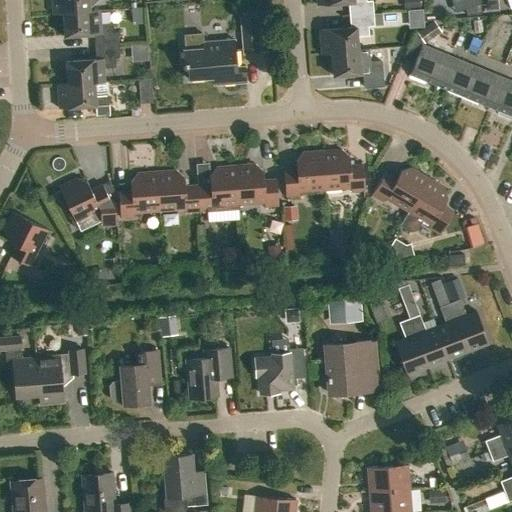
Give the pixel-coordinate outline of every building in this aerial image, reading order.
[(51,0),(53,15),(63,14),(63,13),(90,12),(90,11),(90,7),(97,0),(51,0)] [(349,3),(350,16),(373,14),(372,1),(366,1),(366,0),(316,0),(317,6),(349,3)] [(402,0),(403,9),(421,8),(420,0),(402,0)] [(94,35),(95,47),(119,45),(118,33),(113,33),(113,24),(101,25),(100,10),(90,11),(90,12),(63,13),(63,14),(64,37),(94,35)] [(321,54),(331,54),(331,53),(358,51),(358,50),(357,37),(369,36),(368,27),(374,26),(373,14),(350,16),(351,28),(319,30),(321,54)] [(241,18),(244,54),(260,53),(257,17),(241,18)] [(416,31),(424,43),(441,31),(433,19),(416,31)] [(235,40),(205,43),(205,35),(185,36),(186,50),(183,51),(184,66),(187,66),(188,80),(221,77),(222,84),(246,82),(245,66),(237,67),(235,40)] [(66,61),(67,84),(67,85),(94,83),(104,83),(104,69),(116,68),(115,58),(120,58),(119,45),(95,47),(96,60),(66,61)] [(436,86),(448,57),(421,46),(408,79),(425,86),(426,81),(436,86)] [(331,54),(333,76),(363,74),(364,88),(383,86),(381,62),(369,63),(368,49),(358,50),(358,51),(331,53),(331,54)] [(461,100),(474,67),(448,57),(436,86),(446,90),(445,94),(461,100)] [(489,107),(500,78),(474,67),(461,100),(477,107),(479,103),(489,107)] [(497,115),(511,121),(511,82),(500,78),(489,107),(499,111),(497,115)] [(138,80),(140,104),(153,103),(151,79),(138,80)] [(96,106),(97,120),(110,119),(108,96),(95,97),(94,83),(67,85),(67,84),(57,85),(59,109),(96,106)] [(351,192),(364,191),(362,165),(350,166),(349,157),(342,150),(322,152),(325,187),(325,194),(341,193),(340,186),(350,185),(351,192)] [(284,171),(286,197),(299,196),(299,189),(325,187),(322,152),(302,153),(295,161),(296,170),(284,171)] [(255,165),(236,166),(238,201),(264,200),(265,207),(278,206),(276,180),(264,181),(263,171),(255,165)] [(199,212),(213,211),(223,210),(239,209),(238,201),(236,166),(216,168),(209,176),(210,185),(198,186),(199,212)] [(407,213),(410,209),(427,178),(410,168),(401,171),(396,179),(385,173),(372,195),(384,202),(385,200),(407,213)] [(157,172),(159,208),(185,206),(186,213),(199,212),(197,186),(185,187),(184,177),(176,171),(157,172)] [(118,192),(120,218),(134,217),(134,210),(159,208),(157,172),(137,174),(130,182),(131,191),(118,192)] [(442,206),(447,198),(444,188),(427,178),(410,209),(407,213),(400,226),(410,232),(417,231),(421,224),(428,228),(440,235),(453,213),(442,206)] [(102,223),(103,228),(120,227),(118,201),(110,201),(102,185),(91,190),(87,182),(77,179),(59,188),(78,226),(91,220),(93,224),(102,223)] [(13,213),(4,231),(7,241),(15,245),(10,256),(33,268),(39,255),(33,252),(45,229),(13,213)] [(483,224),(467,228),(472,248),(487,245),(483,224)] [(402,245),(392,238),(383,254),(381,257),(390,264),(394,259),(411,256),(408,244),(402,245)] [(222,246),(222,262),(236,262),(236,245),(222,246)] [(449,267),(465,266),(464,265),(464,255),(450,256),(449,256),(449,267)] [(439,307),(449,303),(446,294),(435,298),(439,307)] [(332,300),(332,303),(333,324),(365,322),(364,298),(360,298),(332,300)] [(449,303),(468,352),(489,344),(476,311),(466,315),(460,300),(449,303)] [(409,319),(419,315),(415,303),(405,306),(409,319)] [(435,327),(448,359),(468,352),(449,303),(439,307),(445,323),(435,327)] [(177,335),(175,314),(159,316),(161,336),(177,335)] [(409,319),(428,367),(448,359),(435,327),(425,331),(419,315),(409,319)] [(394,343),(407,375),(428,367),(409,319),(399,323),(405,339),(394,343)] [(15,397),(38,395),(39,395),(36,367),(37,367),(36,357),(22,359),(20,336),(0,338),(0,350),(5,350),(6,361),(12,360),(15,397)] [(327,349),(330,390),(361,387),(360,374),(375,373),(372,341),(356,342),(356,347),(327,349)] [(187,359),(190,399),(216,397),(215,378),(231,377),(228,348),(204,350),(204,358),(187,359)] [(38,395),(39,404),(63,402),(62,385),(72,376),(71,375),(85,373),(83,349),(69,350),(69,355),(36,357),(37,367),(36,367),(39,395),(38,395)] [(273,358),(255,359),(257,376),(259,376),(261,393),(265,393),(265,391),(292,388),(291,376),(303,375),(301,349),(289,350),(289,354),(272,355),(273,358)] [(123,401),(123,405),(149,403),(147,376),(159,375),(157,351),(136,353),(137,365),(120,366),(121,381),(112,382),(109,386),(110,398),(114,402),(123,401)] [(488,451),(511,442),(511,418),(496,425),(500,435),(485,441),(488,451)] [(445,446),(452,463),(466,458),(459,440),(445,446)] [(511,465),(511,442),(488,451),(492,462),(508,456),(511,465)] [(162,504),(170,511),(177,511),(181,511),(185,507),(207,505),(204,471),(192,472),(191,454),(163,456),(166,485),(161,492),(162,504)] [(367,468),(369,492),(409,489),(407,465),(367,468)] [(129,511),(129,503),(114,505),(111,473),(82,475),(84,511),(129,511)] [(511,476),(500,481),(504,492),(511,488),(511,476)] [(44,511),(42,479),(11,481),(13,511),(44,511)] [(427,490),(428,504),(446,503),(445,488),(427,490)] [(369,492),(370,511),(410,511),(409,489),(369,492)] [(254,511),(294,511),(296,500),(256,496),(254,511)]
